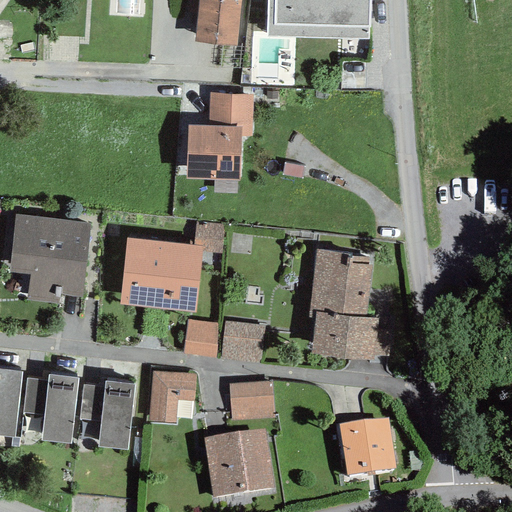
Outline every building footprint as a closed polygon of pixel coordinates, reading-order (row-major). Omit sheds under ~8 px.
[(197,0),(198,0),(194,42),(236,45),(240,0),(197,0)] [(266,0),(266,36),(369,39),(370,0),(266,0)] [(242,136),(251,136),(253,94),(209,93),(208,125),(242,126),(242,136)] [(242,136),(242,126),(208,125),(187,125),(186,179),(239,181),(242,136)] [(284,163),(282,175),(301,178),(303,166),(284,163)] [(89,224),(15,214),(9,272),(29,275),(26,300),(58,305),(60,294),(81,297),(89,224)] [(201,252),(221,253),(223,225),(196,222),(194,246),(202,247),(201,252)] [(194,246),(127,238),(120,304),(195,313),(201,252),(202,247),(194,246)] [(365,318),(372,265),(368,265),(368,257),(351,256),(352,254),(315,249),(309,317),(315,318),(311,354),(372,360),(373,355),(376,328),(378,318),(365,318)] [(217,323),(188,320),(183,354),(215,358),(217,323)] [(264,325),(224,321),(221,359),(259,363),(264,325)] [(376,328),(373,355),(389,356),(392,329),(376,328)] [(0,435),(14,437),(21,372),(0,369),(0,435)] [(152,371),(149,421),(175,423),(177,400),(193,401),(196,375),(152,371)] [(44,416),(41,441),(70,444),(78,378),(48,375),(47,381),(44,416)] [(23,413),(44,416),(47,381),(27,379),(23,413)] [(100,421),(97,447),(127,450),(134,384),(105,381),(104,387),(100,421)] [(270,381),(229,384),(231,420),(273,417),(270,381)] [(80,419),(100,421),(104,387),(83,385),(80,419)] [(387,418),(339,424),(347,475),(395,468),(387,418)] [(264,429),(204,438),(213,497),(275,487),(264,429)]
